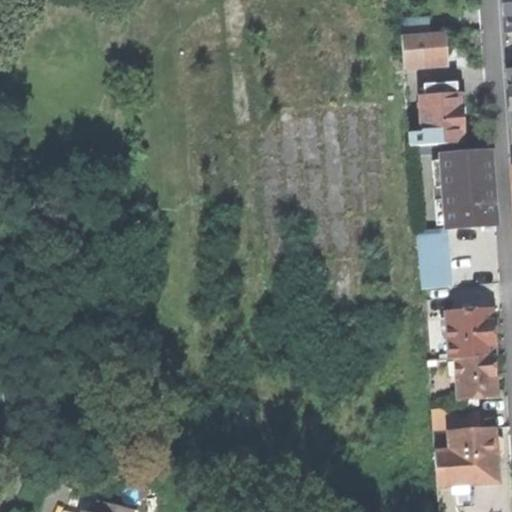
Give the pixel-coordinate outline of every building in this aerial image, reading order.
[(428,19),(403,20),(403,33),(428,32),(428,19)] [(402,35),(404,68),(446,65),(443,32),(402,35)] [(424,86),(425,98),(457,96),(456,84),(424,86)] [(424,134),(425,145),(464,143),(463,119),(461,96),(457,96),(425,98),(422,98),(424,134)] [(425,145),(424,134),(410,135),(410,146),(425,145)] [(446,224),(446,228),(495,225),(493,191),(490,153),(441,156),(441,161),(443,188),(444,200),(446,224)] [(434,189),(443,188),(441,161),(432,162),(434,189)] [(436,225),(446,224),(444,200),(435,201),(436,225)] [(451,287),(446,228),(417,231),(422,289),(448,287),(451,287)] [(448,287),(422,289),(423,307),(449,305),(448,287)] [(454,359),(495,355),(493,333),(491,310),(446,313),(447,319),(442,319),(443,328),(447,327),(450,359),(454,359)] [(496,374),(495,355),(454,359),(457,400),(466,399),(475,399),(498,397),(496,374)] [(446,411),(431,412),(433,432),(448,430),(447,415),(446,411)] [(447,415),(448,430),(479,428),(478,412),(447,415)] [(479,428),(448,430),(450,451),(453,485),(473,484),(499,482),(497,465),(497,457),(503,452),(502,439),(495,435),(494,427),(479,428)] [(434,453),(450,451),(448,430),(433,432),(434,453)] [(450,451),(434,453),(437,484),(437,487),(453,485),(450,451)] [(101,483),(102,490),(136,485),(138,498),(145,497),(142,477),(101,483)] [(96,511),(130,511),(132,508),(99,500),(96,511)]
